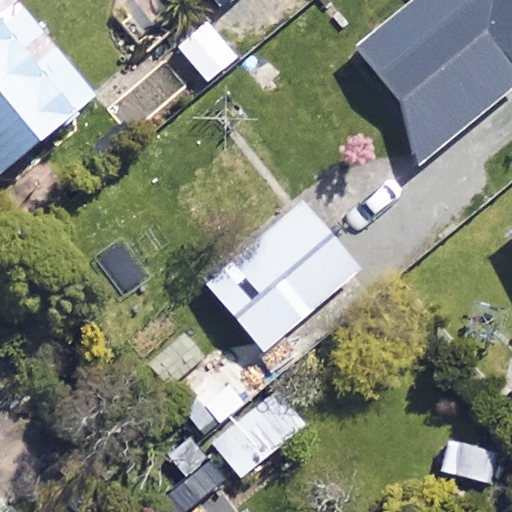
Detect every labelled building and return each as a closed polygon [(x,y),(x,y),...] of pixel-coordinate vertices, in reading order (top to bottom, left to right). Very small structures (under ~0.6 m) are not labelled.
[(0,0),(0,189),(98,109),(7,0),(0,0)] [(280,0),(201,0),(248,56),(295,17),(280,0)] [(511,0),(426,0),(352,62),(431,158),(511,91),(511,0)] [(475,202),(454,177),(405,218),(426,242),(475,202)] [(354,276),(300,214),(206,295),(260,357),(354,276)] [(296,437),(267,402),(211,448),(239,483),(296,437)]
